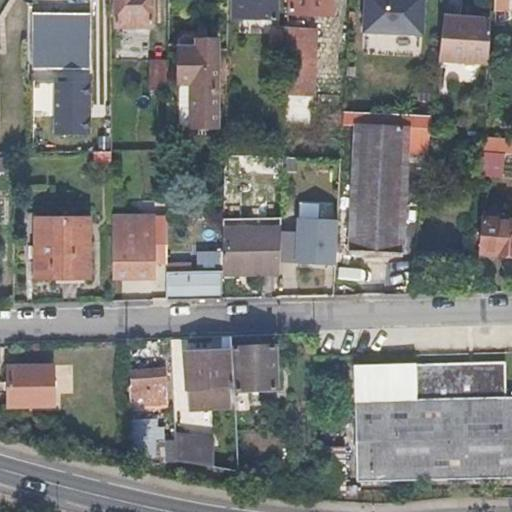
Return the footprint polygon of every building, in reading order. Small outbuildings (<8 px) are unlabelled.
[(114,0),(115,24),(150,24),(149,0),(114,0)] [(269,27),(283,27),(283,18),(283,10),(283,6),(274,6),(274,0),(229,0),(229,15),(269,17),(269,27)] [(283,0),(283,6),(283,10),(328,11),(327,0),(283,0)] [(419,33),(420,0),(361,0),(360,30),(419,33)] [(31,13),(30,67),(87,67),(88,13),(31,13)] [(485,65),(488,19),(440,16),(436,61),(485,65)] [(302,19),(283,18),(283,27),(282,58),(281,92),(310,92),(312,28),(301,28),(302,19)] [(283,27),(269,27),(268,58),(282,58),(283,27)] [(190,124),(214,124),(214,37),(175,36),(174,79),(189,80),(190,124)] [(145,87),(165,87),(165,60),(144,60),(145,87)] [(90,73),(59,71),(55,130),(87,132),(90,73)] [(424,155),(430,115),(341,108),(339,123),(354,123),(348,248),(400,250),(406,153),(424,155)] [(511,138),(480,137),(480,151),(511,152),(511,138)] [(511,152),(480,151),(479,175),(511,177),(511,152)] [(439,163),(424,161),(422,179),(436,181),(439,163)] [(109,215),(110,276),(152,274),(151,219),(165,218),(165,203),(144,203),(144,215),(109,215)] [(86,215),(31,216),(32,275),(86,275),(86,215)] [(335,219),(297,218),(295,265),(333,267),(335,219)] [(511,219),(480,218),(478,252),(511,253),(511,219)] [(221,269),(221,271),(276,272),(278,227),(221,226),(221,231),(221,244),(221,269)] [(192,244),(221,244),(221,231),(192,230),(192,244)] [(220,297),(221,271),(221,269),(165,270),(164,299),(195,298),(220,297)] [(274,346),(231,347),(233,390),(276,389),(274,346)] [(185,352),(186,386),(226,385),(225,351),(185,352)] [(7,364),(7,404),(53,404),(53,364),(7,364)] [(165,368),(127,369),(129,400),(166,399),(165,368)] [(414,369),(354,370),(354,405),(355,486),(511,487),(511,403),(506,404),(505,368),(414,369)] [(236,448),(233,397),(211,398),(213,448),(236,448)]
